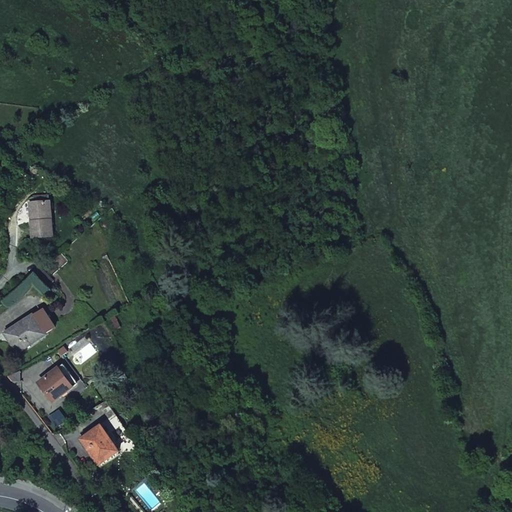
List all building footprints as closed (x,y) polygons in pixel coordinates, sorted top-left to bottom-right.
[(52,203),(35,204),(36,222),(33,222),(35,238),(54,238),(52,203)] [(55,282),(44,270),(35,278),(47,289),(55,282)] [(35,316),(20,325),(22,329),(9,338),(19,355),(48,336),(35,316)] [(22,329),(20,325),(6,334),(9,338),(22,329)] [(65,365),(62,368),(76,387),(80,385),(65,365)] [(76,387),(62,368),(40,384),(55,404),(76,387)] [(121,452),(103,427),(84,440),(102,465),(121,452)] [(144,443),(140,436),(134,440),(138,447),(144,443)]
